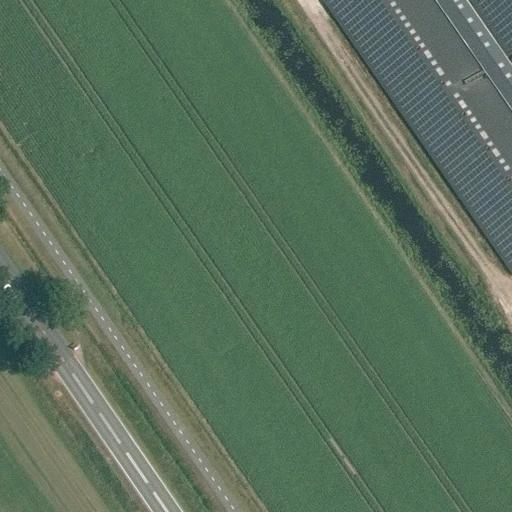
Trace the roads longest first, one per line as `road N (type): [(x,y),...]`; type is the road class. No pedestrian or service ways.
road 1 (track): [(303,0),(497,277),(511,283)]
road 2 (primary): [(166,511),(0,270)]
